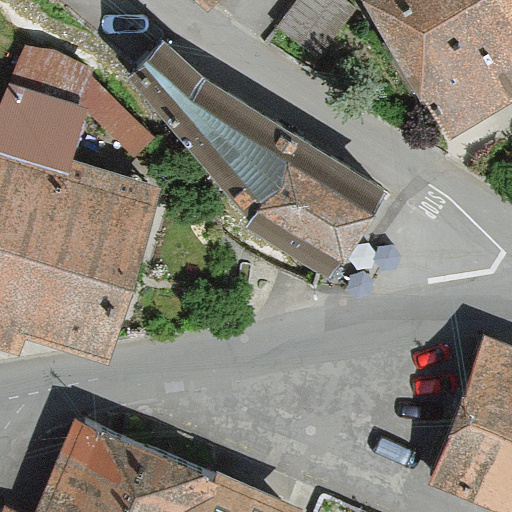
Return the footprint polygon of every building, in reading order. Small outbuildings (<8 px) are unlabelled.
[(356,7),(347,0),(296,0),(280,23),(322,54),(356,7)] [(511,0),(377,0),(452,125),(511,89),(511,0)] [(164,34),(130,65),(251,214),(334,259),(377,185),(206,71),(164,34)] [(24,325),(109,346),(158,177),(68,153),(82,97),(135,152),(153,133),(90,63),(26,42),(0,101),(0,339),(20,345),(24,325)] [(432,470),(511,501),(511,339),(487,330),(432,470)] [(290,511),(294,502),(74,414),(34,511),(20,511),(5,506),(2,511),(290,511)]
